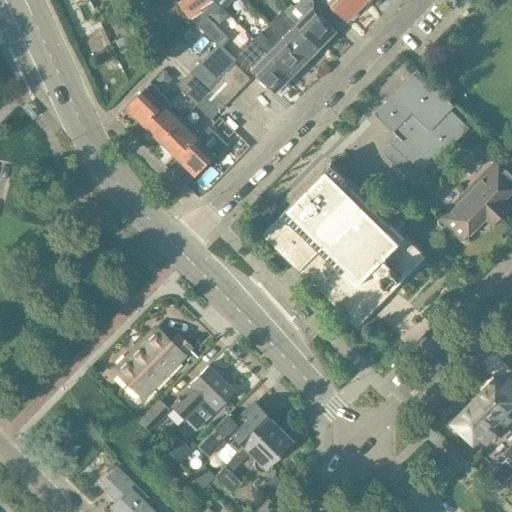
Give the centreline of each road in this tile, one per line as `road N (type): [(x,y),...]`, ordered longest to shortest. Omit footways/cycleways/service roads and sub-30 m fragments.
road 1 (residential): [(424,0),(175,247)]
road 2 (unclassified): [(175,247),(89,140),(24,0)]
road 3 (unclassified): [(363,445),(175,247)]
road 4 (residential): [(363,445),(511,292)]
